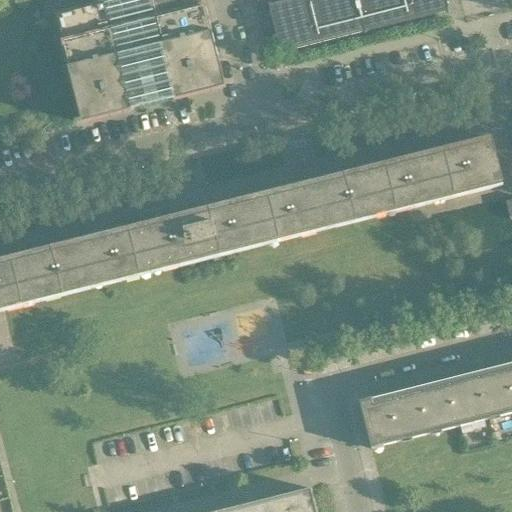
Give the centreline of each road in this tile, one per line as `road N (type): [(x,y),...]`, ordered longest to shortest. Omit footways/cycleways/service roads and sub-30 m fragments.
road 1 (residential): [(362,511),(331,382),(511,336)]
road 2 (residential): [(253,121),(511,55)]
road 3 (residential): [(0,185),(253,121)]
road 4 (residential): [(253,121),(224,0)]
